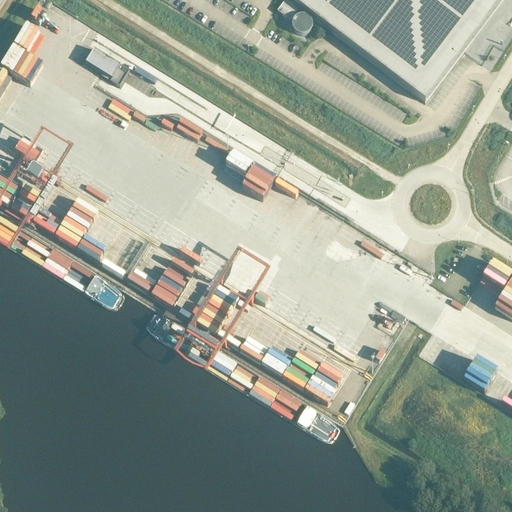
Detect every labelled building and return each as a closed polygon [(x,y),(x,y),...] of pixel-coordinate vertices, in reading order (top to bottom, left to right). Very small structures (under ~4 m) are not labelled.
[(286,0),(425,105),(504,0),(286,0)] [(286,2),(277,13),(290,22),(298,11),(286,2)] [(36,7),(31,18),(45,25),(50,15),(36,7)] [(304,17),(293,28),(302,37),(313,26),(304,17)] [(0,68),(0,69),(22,83),(35,63),(13,49),(0,68)] [(94,51),(86,65),(112,81),(110,84),(120,89),(130,73),(94,51)] [(108,110),(129,121),(134,112),(113,101),(119,90),(115,88),(110,97),(101,92),(105,85),(101,84),(98,90),(90,86),(87,91),(111,104),(108,110)] [(197,142),(202,134),(179,121),(174,129),(197,142)] [(213,177),(226,147),(204,137),(192,164),(206,170),(204,173),(213,177)] [(230,185),(240,190),(254,166),(233,154),(216,182),(228,189),(230,185)] [(87,236),(110,194),(89,182),(86,187),(76,182),(73,187),(83,193),(71,215),(77,218),(72,227),(87,236)] [(355,256),(377,270),(388,252),(366,238),(355,256)] [(396,253),(392,261),(403,266),(406,259),(396,253)] [(173,312),(194,325),(210,298),(188,286),(194,276),(170,262),(152,293),(169,303),(168,304),(176,308),(173,312)] [(474,292),(498,307),(511,283),(511,275),(491,263),(474,292)] [(151,291),(156,283),(136,270),(130,278),(151,291)] [(204,312),(196,325),(217,338),(225,325),(204,312)] [(385,312),(381,328),(399,332),(403,316),(385,312)] [(263,346),(247,338),(246,341),(223,331),(217,343),(260,363),(264,354),(260,352),(263,346)] [(260,367),(293,385),(306,362),(310,364),(307,369),(314,373),(317,369),(311,366),(315,360),(309,357),(313,350),(303,345),(292,365),(280,359),(277,364),(265,357),(260,367)] [(335,384),(328,383),(329,376),(316,375),(314,386),(334,389),(335,384)] [(300,379),(295,387),(302,392),(308,384),(300,379)]
